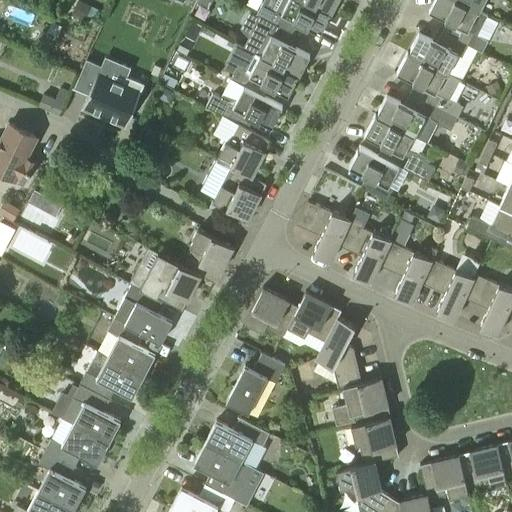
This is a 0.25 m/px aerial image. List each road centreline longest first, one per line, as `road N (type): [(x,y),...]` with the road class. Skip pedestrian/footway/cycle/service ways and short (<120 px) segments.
road 1 (residential): [(260,245),(132,181),(67,124),(0,95)]
road 2 (residential): [(119,511),(260,245)]
road 3 (residential): [(260,245),(386,0)]
road 4 (residential): [(394,309),(389,349),(410,429),(431,441),(511,424)]
road 5 (residential): [(394,309),(260,245)]
road 6 (residential): [(510,361),(394,309)]
